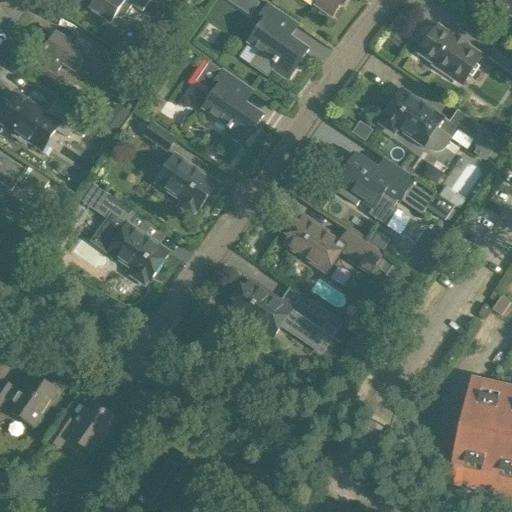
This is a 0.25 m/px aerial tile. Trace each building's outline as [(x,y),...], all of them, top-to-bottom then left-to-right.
[(78,0),(77,2),(111,23),(114,19),(125,17),(132,5),(142,12),(149,0),(78,0)] [(318,0),(315,5),(332,17),(339,5),(344,5),(347,0),(318,0)] [(511,0),(472,0),(481,6),(485,1),(511,19),(511,0)] [(251,65),(268,77),(273,70),(288,80),(296,69),(300,69),(304,64),(302,59),(308,50),(290,37),(298,26),(267,5),(254,25),(258,28),(248,43),(260,51),(251,65)] [(434,65),(462,85),(469,75),(472,78),(479,67),(476,65),(481,56),(437,27),(435,30),(431,31),(427,37),(428,41),(419,53),(435,64),(434,65)] [(38,62),(56,73),(62,63),(77,72),(83,63),(99,74),(111,55),(81,36),(74,46),(56,34),(38,62)] [(490,58),(511,73),(511,53),(499,45),(490,58)] [(209,91),(213,94),(203,109),(231,128),(226,134),(243,146),(248,139),(251,135),(255,135),(259,130),(257,125),(263,116),(238,99),(246,87),(210,63),(197,82),(209,90),(209,91)] [(144,74),(138,82),(147,88),(153,80),(144,74)] [(450,123),(401,90),(382,118),(384,119),(380,124),(393,133),(397,128),(431,151),(435,152),(438,152),(443,150),(446,147),(458,129),(476,142),(477,150),(475,153),(487,161),(500,141),(458,112),(450,123)] [(17,94),(0,119),(0,123),(14,133),(12,137),(26,146),(28,142),(42,151),(56,129),(66,136),(71,129),(83,136),(92,122),(54,97),(44,112),(17,94)] [(117,104),(102,125),(114,134),(129,113),(117,104)] [(373,130),(360,121),(352,132),(365,141),(373,130)] [(144,135),(168,151),(175,140),(152,124),(144,135)] [(0,183),(11,191),(17,182),(41,197),(50,183),(27,168),(25,170),(0,152),(0,183)] [(440,194),(461,208),(487,168),(466,154),(440,194)] [(179,206),(192,216),(196,211),(198,212),(217,184),(175,155),(155,183),(183,201),(179,206)] [(446,222),(455,208),(436,195),(433,199),(412,184),(414,181),(384,160),(375,173),(354,159),(337,184),(374,209),(370,215),(387,227),(398,210),(394,207),(399,200),(422,215),(427,208),(446,222)] [(90,183),(78,201),(96,213),(108,196),(90,183)] [(102,227),(92,241),(108,252),(135,271),(132,276),(145,285),(148,280),(150,281),(169,253),(159,246),(127,224),(134,214),(118,203),(111,213),(102,227)] [(289,238),(284,245),(327,273),(340,254),(370,274),(383,255),(348,231),(341,242),(303,217),(299,224),(295,221),(285,235),(289,238)] [(387,275),(386,276),(399,285),(406,274),(393,265),(392,267),(387,275)] [(236,302),(231,309),(273,338),(281,327),(323,355),(344,325),(308,301),(299,314),(250,281),(245,288),(241,286),(232,300),(236,302)] [(491,312),(501,318),(510,305),(501,298),(491,312)] [(355,336),(348,347),(360,354),(367,343),(355,336)] [(14,389),(3,405),(7,409),(34,427),(58,392),(31,374),(19,392),(14,389)] [(2,381),(0,384),(0,408),(3,405),(14,389),(2,381)] [(457,462),(452,484),(511,498),(511,396),(473,388),(456,462),(457,462)] [(67,436),(93,454),(116,421),(89,402),(74,424),(64,417),(48,440),(59,447),(67,436)] [(200,473),(201,470),(168,448),(134,496),(156,511),(174,511),(178,508),(176,507),(193,482),(195,484),(201,474),(200,473)]
